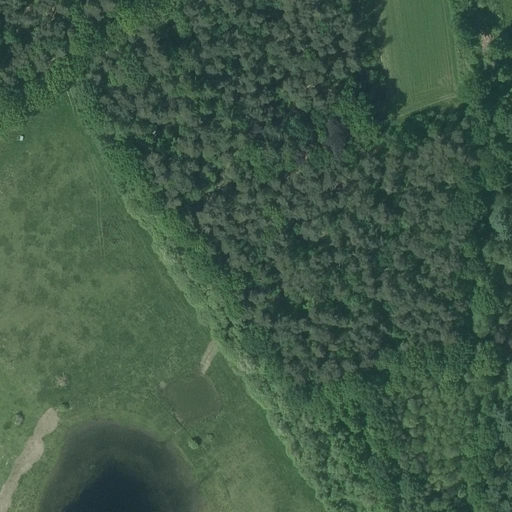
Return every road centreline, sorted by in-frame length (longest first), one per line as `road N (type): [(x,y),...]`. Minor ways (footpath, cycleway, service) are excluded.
road 1 (track): [(387,511),(355,327),(245,172),(212,107),(179,0)]
road 2 (tertiary): [(0,109),(143,0)]
